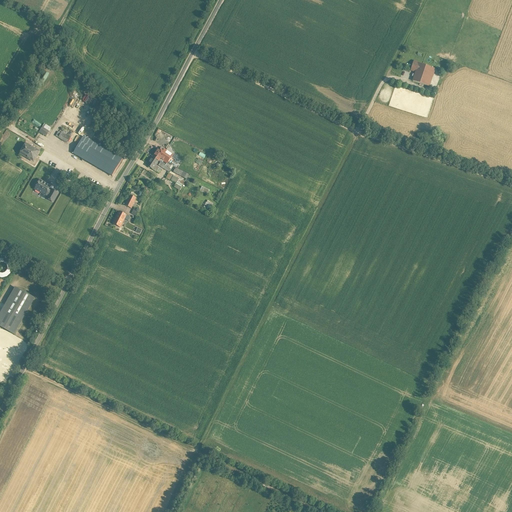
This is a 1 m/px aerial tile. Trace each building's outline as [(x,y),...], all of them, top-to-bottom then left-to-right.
[(435,69),(414,62),(411,70),(417,72),(414,82),(428,87),(435,69)] [(70,136),(62,131),(61,133),(58,136),(67,142),(70,136)] [(121,157),(82,135),(79,141),(118,163),(121,157)] [(118,163),(79,141),(73,153),(112,175),(118,163)] [(31,146),(26,143),(19,154),(24,157),(25,155),(33,160),(35,156),(37,157),(39,153),(30,148),(31,146)] [(172,155),(161,148),(160,150),(158,149),(152,157),(158,161),(165,166),(172,155)] [(152,157),(147,165),(156,172),(159,167),(156,165),(158,161),(152,157)] [(173,166),(167,163),(165,166),(160,163),(158,165),(163,169),(169,172),(173,166)] [(175,168),(173,172),(184,178),(186,173),(175,168)] [(174,186),(179,189),(183,181),(168,173),(166,177),(176,183),(174,186)] [(50,186),(40,180),(38,183),(36,186),(35,189),(45,195),(45,194),(48,190),(50,186)] [(58,193),(51,190),(50,191),(48,196),(46,198),(53,202),(58,193)] [(130,195),(125,205),(131,208),(136,198),(130,195)] [(203,207),(210,210),(213,203),(207,200),(203,207)] [(126,215),(119,211),(116,218),(123,221),(126,215)] [(123,221),(116,218),(112,224),(120,228),(123,221)] [(0,314),(0,326),(14,334),(34,298),(15,288),(0,314)]
